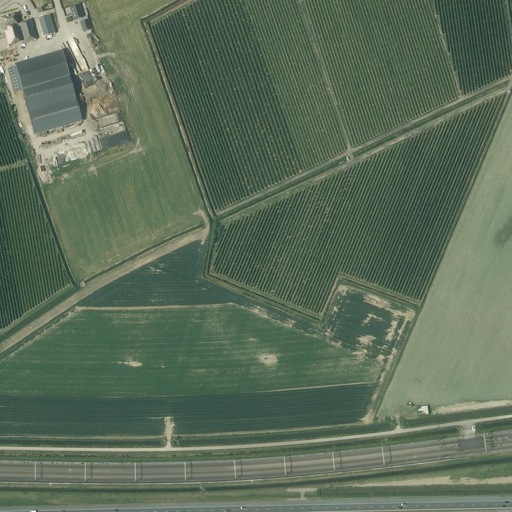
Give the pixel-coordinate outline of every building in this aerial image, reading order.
[(79,6),(70,9),(74,21),(79,19),(83,32),(91,30),(87,17),(83,18),(79,6)] [(2,19),(4,29),(8,43),(9,43),(10,45),(21,42),(20,40),(22,39),(15,15),(2,19)] [(56,34),(50,15),(39,18),(44,37),(56,34)] [(31,20),(19,24),(25,43),(36,40),(31,20)] [(88,70),(77,43),(69,43),(68,44),(65,45),(65,48),(63,49),(65,55),(69,55),(75,70),(88,70)] [(14,64),(22,92),(24,99),(53,91),(44,56),(14,64)] [(27,110),(32,126),(35,135),(83,122),(75,96),(27,110)] [(108,129),(105,117),(97,119),(100,132),(104,135),(112,133),(112,134),(114,131),(116,132),(119,131),(122,126),(123,131),(125,130),(121,112),(118,113),(119,116),(118,118),(121,120),(117,120),(116,122),(119,124),(121,123),(124,125),(117,126),(117,127),(113,127),(109,132),(109,130),(108,129)]
